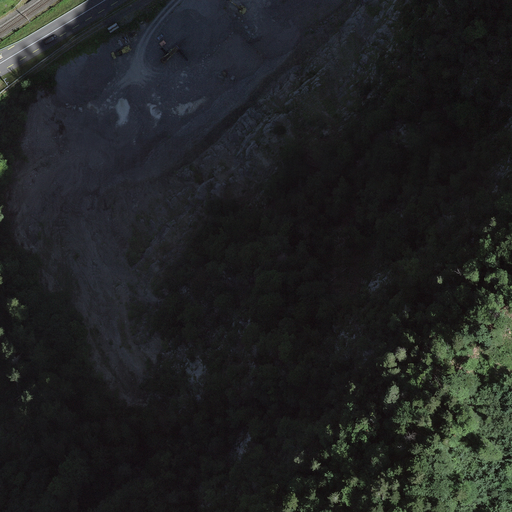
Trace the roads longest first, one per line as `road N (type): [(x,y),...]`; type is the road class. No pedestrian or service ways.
road 1 (track): [(103,25),(0,102)]
road 2 (primary): [(0,63),(106,0)]
